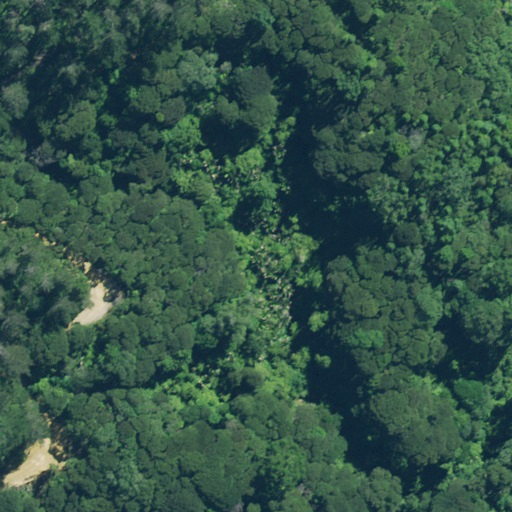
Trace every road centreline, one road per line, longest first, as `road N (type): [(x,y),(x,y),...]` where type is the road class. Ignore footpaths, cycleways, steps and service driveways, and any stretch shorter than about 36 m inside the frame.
road 1 (track): [(0,220),(52,252),(41,368),(21,431),(0,459)]
road 2 (track): [(170,0),(81,85),(0,141)]
